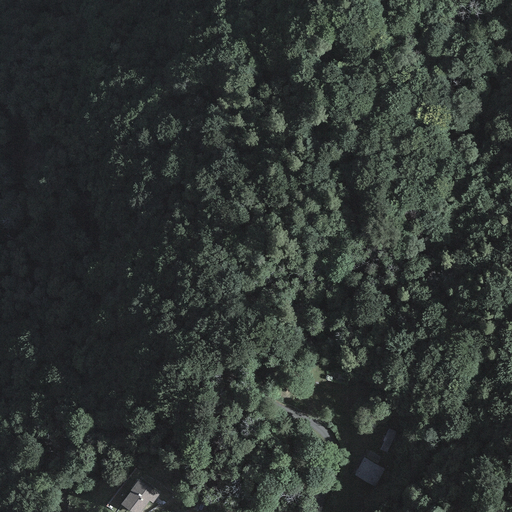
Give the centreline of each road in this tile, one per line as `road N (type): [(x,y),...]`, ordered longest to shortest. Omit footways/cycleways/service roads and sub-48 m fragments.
road 1 (unclassified): [(318,511),(332,448),(310,422),(271,405),(263,387),(289,350),(364,285),(353,175),(360,136),(377,115),(395,111),(426,126),(461,168),(473,171),(481,157),(474,133),(441,92),(397,73),(336,71),(329,56),(511,3)]
road 2 (track): [(392,511),(479,414),(511,389)]
